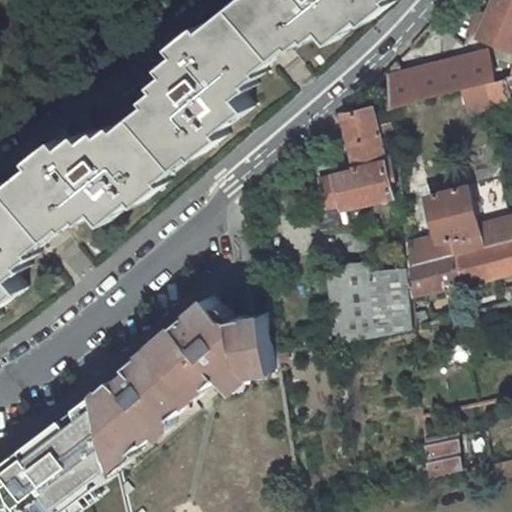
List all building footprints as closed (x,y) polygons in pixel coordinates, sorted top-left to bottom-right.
[(246,0),(244,2),(285,53),(301,40),(303,44),(316,33),(319,37),(331,26),(341,38),(370,14),(374,19),(398,0),(246,0)] [(511,0),(496,0),(489,17),(480,13),(472,30),(511,46),(511,0)] [(146,111),(187,163),(203,150),(206,153),(232,132),(229,127),(257,104),(248,92),(261,82),(258,79),(271,69),(269,66),(285,53),(244,2),(215,25),(211,20),(185,42),(191,49),(175,62),(180,69),(167,79),(171,84),(159,94),(162,99),(146,111)] [(491,81),(494,80),(489,51),(390,76),(393,106),(491,81)] [(494,80),(491,81),(496,108),(511,103),(511,99),(511,94),(507,77),(494,80)] [(347,207),(391,196),(398,194),(377,107),(346,114),(361,173),(353,175),(352,171),(321,178),(329,209),(319,211),(324,228),(350,222),(347,207)] [(18,183),(58,234),(74,221),(77,225),(90,214),(92,217),(104,207),(115,219),(143,195),(147,200),(174,179),(171,175),(187,163),(146,111),(130,125),(127,120),(114,130),(110,125),(97,135),(92,129),(75,142),(69,134),(43,155),(46,161),(18,183)] [(0,317),(6,313),(2,308),(31,285),(22,273),(35,263),(32,260),(45,250),(42,246),(58,234),(18,183),(0,197),(0,317)] [(511,217),(482,225),(472,185),(451,190),(467,252),(511,240),(511,217)] [(464,253),(467,252),(451,190),(431,196),(441,236),(429,241),(428,236),(409,241),(411,266),(458,254),(464,253)] [(396,222),(406,219),(404,193),(398,194),(391,196),(396,222)] [(511,271),(511,240),(467,252),(464,253),(471,282),(511,271)] [(464,277),(458,254),(411,266),(414,295),(445,287),(444,283),(464,277)] [(333,265),(340,341),(379,335),(417,326),(414,295),(411,266),(405,267),(404,257),(393,258),(394,268),(380,270),(380,265),(375,265),(375,261),(333,265)] [(113,442),(120,473),(123,472),(121,460),(126,459),(141,447),(142,449),(229,374),(238,384),(250,374),(282,368),(272,311),(234,316),(215,294),(172,332),(175,336),(148,359),(145,355),(136,363),(140,367),(106,395),(103,391),(114,442),(113,442)] [(307,345),(334,340),(332,329),(305,334),(307,345)] [(175,336),(172,332),(145,355),(148,359),(175,336)] [(140,367),(136,363),(103,391),(106,395),(140,367)] [(114,442),(103,391),(0,468),(0,511),(83,511),(106,496),(100,488),(120,473),(113,442),(114,442)] [(428,439),(432,476),(463,470),(460,433),(428,439)] [(497,474),(508,471),(506,461),(495,463),(497,474)]
